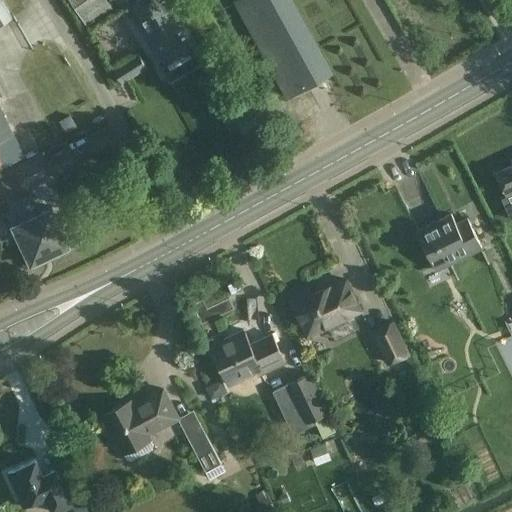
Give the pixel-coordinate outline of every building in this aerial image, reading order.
[(0,0),(0,24),(12,17),(1,0),(0,0)] [(105,0),(72,0),(77,7),(87,23),(111,8),(105,0)] [(196,45),(168,0),(137,0),(130,4),(163,58),(159,61),(171,79),(199,62),(190,48),(196,45)] [(332,73),(291,0),(235,0),(234,1),(288,98),(332,73)] [(147,67),(139,53),(113,69),(122,83),(147,67)] [(0,141),(13,135),(0,107),(0,141)] [(70,115),(60,121),(66,131),(76,125),(70,115)] [(52,176),(41,153),(14,166),(25,190),(52,176)] [(511,164),(496,172),(504,190),(507,197),(501,199),(510,218),(511,217),(511,164)] [(39,213),(30,193),(16,200),(25,220),(13,226),(31,266),(71,247),(52,207),(39,213)] [(456,223),(452,213),(416,230),(437,271),(484,249),(468,217),(456,223)] [(355,297),(346,279),(331,286),(330,285),(312,294),(309,288),(289,298),(307,336),(361,310),(355,297)] [(411,354),(395,319),(374,329),(390,363),(411,354)] [(251,344),(246,333),(230,340),(229,336),(210,345),(229,385),(257,372),(259,375),(286,362),(272,334),(251,344)] [(336,430),(309,372),(272,389),(291,430),(305,423),(306,423),(314,419),(322,437),(336,430)] [(131,400),(104,414),(113,432),(124,453),(127,457),(130,458),(152,447),(154,442),(152,438),(150,434),(178,419),(179,419),(178,416),(174,408),(164,390),(149,398),(148,396),(133,404),(131,400)] [(179,419),(178,419),(189,440),(191,443),(210,479),(225,470),(206,435),(205,432),(194,411),(179,419)] [(325,443),(310,449),(316,464),(331,459),(325,443)] [(43,474),(36,459),(8,472),(16,490),(24,507),(46,497),(53,511),(54,511),(72,504),(75,511),(87,511),(92,510),(81,487),(73,469),(60,475),(57,468),(43,474)] [(276,511),(265,489),(255,494),(259,501),(254,503),(258,511),(276,511)]
